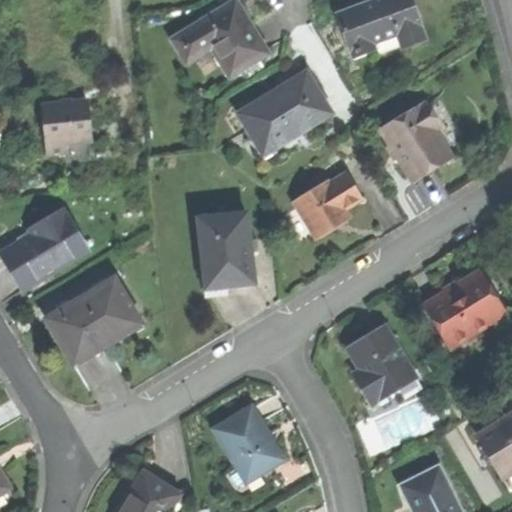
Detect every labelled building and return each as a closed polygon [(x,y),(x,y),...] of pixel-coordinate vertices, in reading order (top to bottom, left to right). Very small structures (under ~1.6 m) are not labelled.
[(252,22),(238,0),(231,0),(171,38),(187,63),(212,47),(231,77),(271,52),(252,22)] [(371,0),(357,6),(335,14),(349,52),(372,43),(371,40),(393,32),(400,51),(427,41),(411,0),(371,0)] [(376,51),(372,43),(349,52),(352,60),(376,51)] [(297,79),(239,114),(251,134),(260,129),(273,149),(331,114),(306,73),(297,79)] [(44,105),(49,154),(83,151),(82,141),(93,140),(89,100),(68,102),(44,105)] [(381,130),(413,182),(430,171),(451,157),(434,130),(440,126),(428,106),(422,109),(419,106),(381,130)] [(263,155),(273,149),(260,129),(251,134),(263,155)] [(283,205),(304,240),(321,230),(338,221),(333,213),(350,203),(335,179),(320,188),(317,184),(283,205)] [(12,272),(22,289),(87,251),(63,210),(30,228),(34,235),(2,254),(12,272)] [(197,218),(203,287),(226,285),(251,283),(245,214),(197,218)] [(449,290),(425,305),(450,346),(489,322),(492,320),(490,316),(501,309),(479,272),(449,290)] [(58,343),(70,365),(139,327),(114,281),(44,319),(58,343)] [(509,322),(501,309),(490,316),(492,320),(489,322),(494,331),(509,322)] [(365,395),(371,405),(398,388),(415,377),(383,326),(346,350),(359,370),(366,381),(359,385),(365,395)] [(352,374),(359,385),(366,381),(359,370),(352,374)] [(422,388),(415,377),(398,388),(405,399),(422,388)] [(214,429),(247,481),(283,459),(266,432),(250,406),(214,429)] [(511,413),(476,436),(502,478),(511,471),(511,413)] [(460,511),(437,465),(399,484),(411,508),(412,511),(460,511)] [(0,496),(10,490),(0,473),(0,496)] [(121,511),(169,511),(180,495),(145,474),(124,507),(121,511)]
